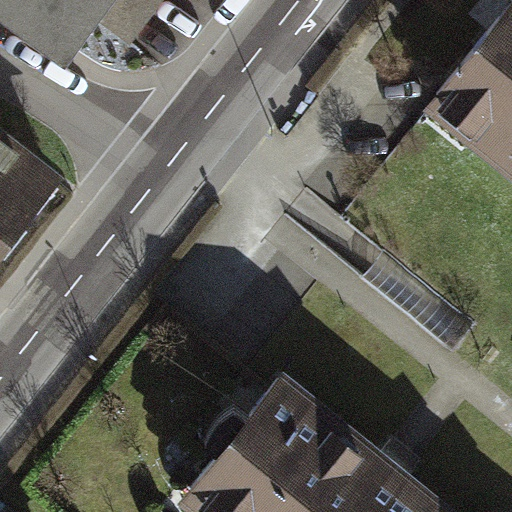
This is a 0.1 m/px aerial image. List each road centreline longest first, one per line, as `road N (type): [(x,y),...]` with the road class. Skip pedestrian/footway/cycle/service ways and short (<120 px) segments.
road 1 (tertiary): [(160,181),(0,381)]
road 2 (tertiary): [(299,0),(160,181)]
road 3 (residential): [(160,181),(0,75)]
